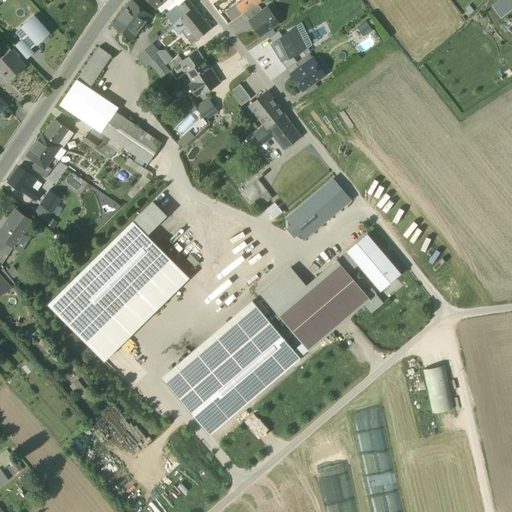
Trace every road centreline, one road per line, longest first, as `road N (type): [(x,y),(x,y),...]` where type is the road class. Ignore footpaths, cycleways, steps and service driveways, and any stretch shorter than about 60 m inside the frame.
road 1 (residential): [(203,0),(446,317)]
road 2 (track): [(511,308),(446,317),(213,511)]
road 3 (tertiary): [(0,166),(119,0)]
road 4 (track): [(446,317),(489,511)]
